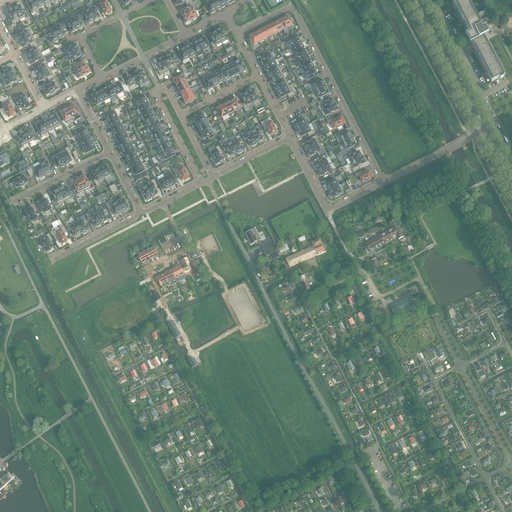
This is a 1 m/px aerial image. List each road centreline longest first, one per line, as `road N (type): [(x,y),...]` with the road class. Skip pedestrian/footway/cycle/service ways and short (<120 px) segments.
road 1 (residential): [(385,181),(295,11),(286,8),(237,34)]
road 2 (unknown): [(393,0),(511,222)]
road 3 (residential): [(511,156),(430,0)]
road 4 (tertiary): [(485,129),(417,0)]
road 5 (residential): [(179,115),(166,89),(156,94),(200,180),(207,180)]
